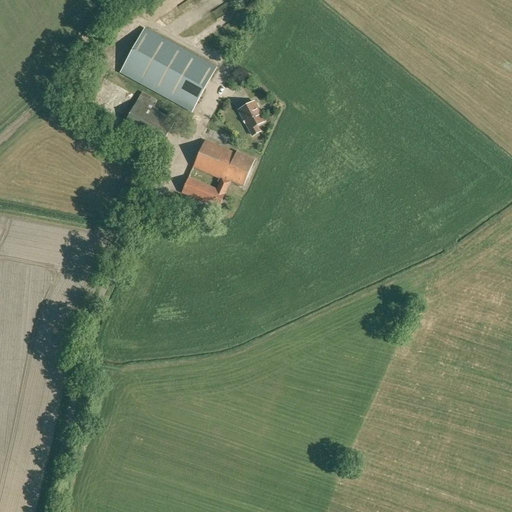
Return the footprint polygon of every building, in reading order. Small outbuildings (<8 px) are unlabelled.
[(216,68),(199,58),(199,57),(174,44),(145,28),(120,74),(174,103),(174,102),(192,112),(216,68)] [(160,149),(176,120),(153,108),(157,100),(142,92),(122,127),(160,149)] [(257,126),(265,121),(255,102),(239,110),(253,135),(260,131),(257,126)] [(218,209),(231,182),(244,187),(255,159),(237,152),(236,153),(205,140),(194,168),(221,180),(217,189),(189,177),(182,193),(218,209)] [(128,208),(144,173),(131,167),(115,202),(128,208)]
